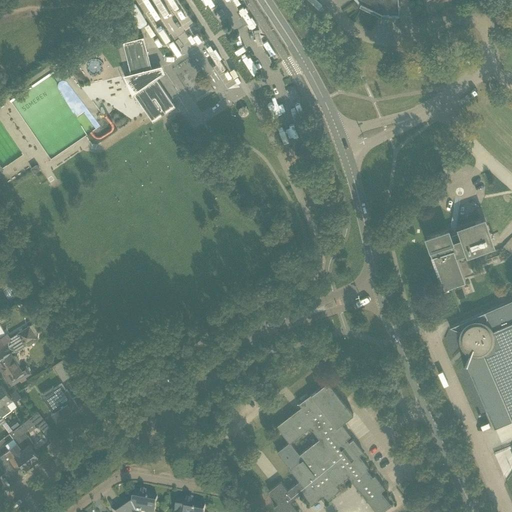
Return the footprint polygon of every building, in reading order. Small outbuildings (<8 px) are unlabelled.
[(358,0),(362,5),(363,4),(379,12),(379,13),(389,13),(389,14),(399,13),(398,3),(397,0),(358,0)] [(153,121),(165,113),(175,106),(155,77),(160,73),(158,67),(161,67),(161,66),(151,68),(143,36),(123,42),(131,73),(125,75),(125,76),(132,91),(153,121)] [(239,110),(239,111),(241,114),(244,115),(248,113),(248,112),(248,109),(246,106),(243,105),(239,107),(239,110)] [(460,227),(463,236),(452,240),(451,238),(448,229),(427,236),(444,286),(449,284),(454,283),(465,279),(456,254),(466,251),(467,253),(493,244),(484,218),(475,222),(460,227)] [(511,419),(511,298),(450,326),(460,330),(459,332),(459,333),(459,335),(459,336),(459,338),(459,339),(459,341),(460,342),(460,344),(461,345),(462,347),(463,348),(462,348),(462,349),(462,350),(463,351),(464,351),(464,352),(465,352),(466,351),(467,352),(468,353),(470,353),(464,369),(466,364),(494,427),(511,419)] [(21,338),(33,331),(29,325),(17,332),(21,338)] [(37,337),(33,331),(21,338),(25,344),(37,337)] [(0,344),(8,339),(11,338),(10,336),(7,332),(0,336),(0,344)] [(8,346),(21,338),(17,332),(10,336),(11,338),(8,339),(9,341),(8,343),(8,345),(8,346)] [(21,338),(8,346),(9,347),(11,348),(13,348),(15,351),(25,344),(21,338)] [(9,353),(5,355),(0,358),(0,366),(11,384),(19,379),(30,373),(25,366),(19,370),(17,366),(18,364),(20,362),(20,359),(17,355),(15,354),(12,354),(10,355),(9,353)] [(70,364),(65,357),(53,364),(64,380),(75,372),(70,364)] [(381,490),(385,487),(375,474),(373,476),(367,468),(368,467),(359,454),(363,451),(353,438),(349,441),(346,438),(350,435),(341,422),(353,413),(343,400),(328,382),(299,403),(301,406),(295,411),(277,425),(283,433),(289,441),(277,451),(286,463),(299,480),(287,489),(281,481),(269,490),(278,503),(274,506),(278,511),(292,511),(296,509),(290,501),(302,492),(311,504),(324,495),(327,499),(340,489),(336,485),(348,476),(376,511),(378,511),(390,503),(381,490)] [(57,393),(46,401),(50,407),(51,407),(54,412),(52,413),(57,421),(66,415),(66,414),(71,410),(72,412),(78,407),(67,390),(66,391),(61,384),(54,389),(57,393)] [(16,406),(1,385),(0,386),(0,414),(2,416),(8,412),(12,409),(16,406)] [(41,394),(46,401),(57,393),(54,389),(52,387),(41,394)] [(14,390),(11,392),(16,399),(19,397),(14,390)] [(37,423),(44,418),(38,411),(23,423),(28,429),(37,422),(37,423)] [(15,418),(9,423),(13,428),(19,423),(15,418)] [(51,427),(44,418),(37,423),(45,432),(51,427)] [(15,428),(10,432),(17,442),(32,462),(40,457),(34,449),(30,444),(33,441),(26,433),(25,431),(21,435),(18,432),(25,426),(23,423),(15,428)] [(28,429),(25,426),(18,432),(21,435),(25,431),(26,433),(29,430),(28,429)] [(32,462),(17,442),(0,454),(0,466),(6,474),(13,467),(10,463),(11,461),(14,465),(20,461),(25,468),(32,462)] [(247,455),(232,465),(254,494),(264,487),(261,482),(275,471),(260,452),(250,459),(247,455)] [(154,511),(156,509),(157,499),(148,497),(149,495),(134,492),(133,500),(129,503),(127,500),(112,511),(154,511)] [(174,511),(204,511),(205,507),(194,505),(194,503),(191,503),(191,505),(187,504),(187,502),(177,500),(175,510),(174,511)]
